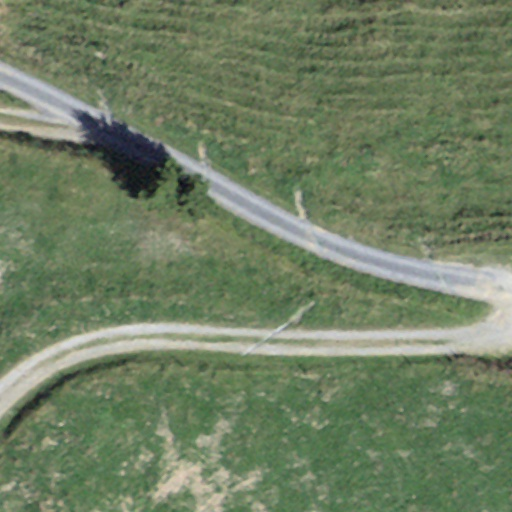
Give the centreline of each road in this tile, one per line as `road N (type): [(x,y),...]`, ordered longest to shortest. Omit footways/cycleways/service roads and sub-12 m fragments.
road 1 (track): [(511,290),(343,245),(0,74)]
road 2 (track): [(511,326),(443,343),(137,335),(77,351),(27,376),(0,403)]
